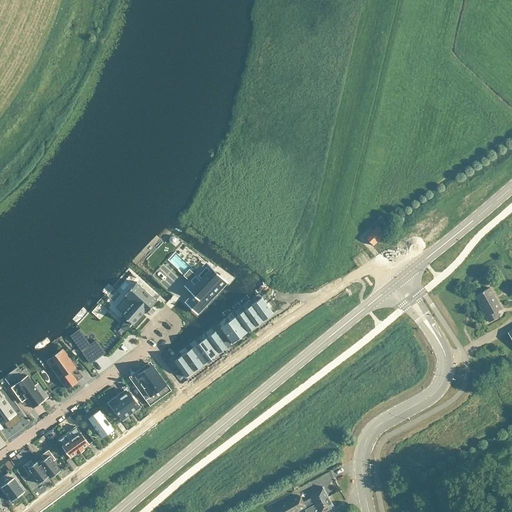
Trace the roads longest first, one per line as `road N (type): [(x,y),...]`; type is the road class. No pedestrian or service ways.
road 1 (secondary): [(119,511),(390,287)]
road 2 (residential): [(0,458),(149,347),(185,397)]
road 3 (residential): [(185,397),(355,275)]
road 4 (residential): [(31,511),(185,397)]
road 5 (tertiary): [(367,511),(365,440),(443,381)]
